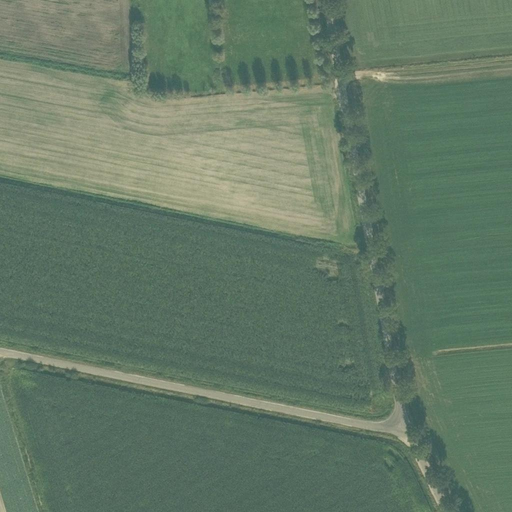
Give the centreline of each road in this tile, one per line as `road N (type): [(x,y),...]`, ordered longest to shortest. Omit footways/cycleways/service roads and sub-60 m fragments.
road 1 (unclassified): [(403,422),(326,0)]
road 2 (unclassified): [(0,350),(368,425),(403,422)]
road 3 (track): [(340,77),(511,62)]
